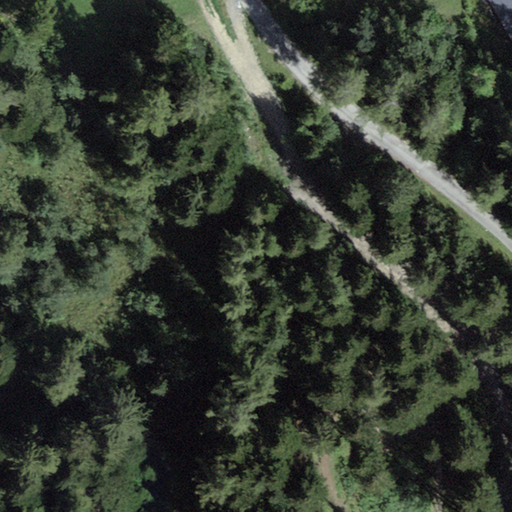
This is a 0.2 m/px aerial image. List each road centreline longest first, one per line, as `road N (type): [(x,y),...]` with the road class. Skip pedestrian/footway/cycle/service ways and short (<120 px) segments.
road 1 (track): [(511,417),(470,328),(321,187),(271,117),(233,0)]
road 2 (unclassified): [(511,243),(411,170),(295,55),(263,0)]
